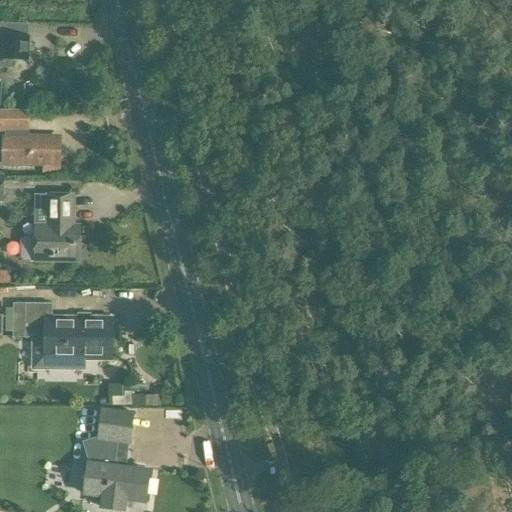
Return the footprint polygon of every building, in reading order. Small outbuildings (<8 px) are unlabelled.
[(29,61),(30,38),(0,36),(0,68),(13,69),(13,60),(29,61)] [(4,163),(58,165),(59,139),(27,137),(27,138),(25,138),(25,130),(28,130),(28,111),(0,110),(0,128),(7,128),(7,136),(5,136),(5,137),(4,163)] [(75,225),(76,195),(47,194),(47,196),(36,196),(36,225),(35,225),(35,237),(25,237),(21,240),(21,257),(24,260),(35,261),(81,263),(81,260),(87,259),(87,248),(81,246),(82,225),(75,225)] [(13,338),(35,338),(34,372),(84,373),(84,359),(112,359),(112,318),(44,317),(44,304),(13,304),(13,338)] [(100,437),(98,438),(85,442),(89,464),(86,464),(83,494),(102,496),(102,497),(100,508),(126,511),(127,500),(146,502),(151,469),(117,465),(120,442),(130,443),(131,433),(134,412),(104,408),(100,437)]
